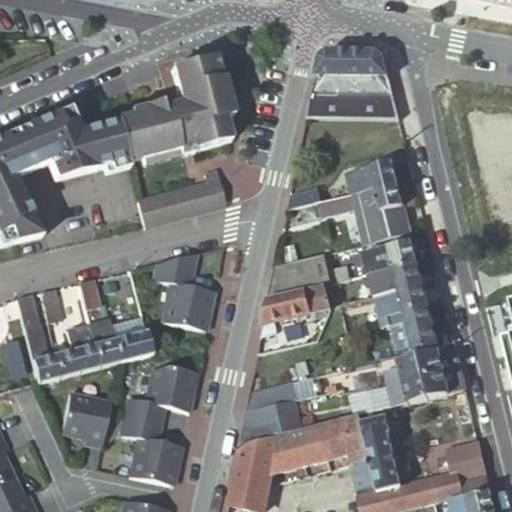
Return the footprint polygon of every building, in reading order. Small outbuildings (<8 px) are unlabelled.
[(309,121),(400,122),(385,60),(378,54),(330,53),(322,59),(309,121)] [(194,153),(230,143),(224,120),(232,118),(222,81),(220,82),(215,60),(172,72),(180,106),(182,111),(163,116),(162,111),(161,106),(130,114),(132,120),(117,124),(127,165),(142,161),(144,168),(194,155),(194,153)] [(182,111),(180,106),(162,111),(163,116),(182,111)] [(55,185),(127,165),(117,124),(80,134),(71,111),(53,119),(0,141),(0,248),(1,251),(6,249),(41,241),(17,185),(51,170),(55,185)] [(352,197),(400,186),(394,165),(371,170),(371,172),(348,178),(352,197)] [(206,185),(218,181),(216,173),(204,176),(206,185)] [(144,230),(225,208),(218,181),(206,185),(137,203),(142,223),(144,230)] [(413,236),(400,186),(352,197),(319,206),(324,220),(358,212),(357,207),(356,203),(363,202),(364,205),(374,246),(413,236)] [(418,267),(419,267),(413,244),(364,256),(369,279),(394,273),(418,267)] [(170,288),(162,326),(201,334),(206,313),(210,314),(214,296),(189,291),(196,258),(156,268),(153,284),(170,288)] [(326,258),(277,271),(270,301),(331,285),(329,275),(326,258)] [(424,287),(419,267),(418,267),(394,273),(396,280),(381,283),(382,284),(372,287),(375,299),(385,297),(423,287),(424,287)] [(329,275),(331,285),(332,288),(340,286),(349,284),(347,270),(329,275)] [(93,284),(79,287),(87,320),(98,317),(97,312),(100,311),(93,284)] [(332,288),(323,290),(328,312),(342,308),(345,307),(340,286),(332,288)] [(428,307),(424,287),(423,287),(385,297),(388,310),(402,307),(404,314),(428,307)] [(323,290),(307,294),(312,317),(328,312),(323,290)] [(53,294),(40,297),(48,328),(61,325),(53,294)] [(307,294),(270,302),(265,328),(312,317),(307,294)] [(31,300),(17,304),(33,365),(45,361),(31,300)] [(511,305),(487,310),(511,413),(511,305)] [(438,349),(428,307),(404,314),(414,354),(438,349)] [(206,335),(210,314),(206,313),(201,334),(206,335)] [(114,369),(119,367),(113,344),(115,343),(111,329),(111,328),(96,332),(94,324),(99,322),(98,317),(87,320),(89,328),(100,372),(114,369)] [(143,321),(111,329),(115,343),(146,335),(143,321)] [(80,378),(100,372),(89,328),(69,333),(74,354),(80,378)] [(119,367),(132,364),(152,359),(146,335),(115,343),(113,344),(119,367)] [(26,381),(18,346),(3,350),(11,385),(26,381)] [(445,376),(441,362),(439,353),(399,363),(401,370),(404,386),(445,376)] [(55,359),(61,383),(80,378),(74,354),(55,359)] [(466,393),(458,358),(441,362),(445,376),(404,386),(405,392),(409,408),(466,393)] [(33,365),(39,388),(61,383),(55,359),(45,361),(33,365)] [(192,377),(162,370),(147,374),(140,406),(124,402),(116,439),(133,442),(125,480),(169,489),(173,468),(177,469),(181,451),(157,446),(164,411),(188,416),(191,399),(187,398),(192,377)] [(404,386),(401,370),(386,374),(389,389),(404,386)] [(196,378),(192,377),(187,398),(191,399),(196,378)] [(294,384),(250,395),(246,415),(261,411),(293,405),(299,403),(294,384)] [(390,396),(405,392),(404,386),(389,389),(390,396)] [(390,396),(394,410),(409,408),(405,392),(390,396)] [(101,450),(110,406),(70,398),(61,437),(86,442),(85,447),(101,450)] [(293,405),(261,411),(268,442),(300,434),(293,405)] [(261,411),(246,415),(239,449),(241,448),(268,442),(261,411)] [(490,493),(487,479),(459,486),(457,475),(402,489),(389,437),(391,437),(385,412),(339,423),(348,460),(350,468),(352,468),(357,493),(356,493),(360,511),(414,511),(420,511),(434,507),(449,503),(490,493)] [(268,442),(241,448),(229,507),(251,511),(263,511),(271,478),(348,460),(339,423),(300,434),(268,442)] [(0,511),(30,511),(25,501),(21,503),(0,457),(4,455),(0,445),(0,511)] [(173,490),(177,469),(173,468),(169,489),(173,490)] [(494,511),(490,493),(449,503),(451,511),(494,511)] [(451,511),(449,503),(434,507),(435,511),(451,511)]
